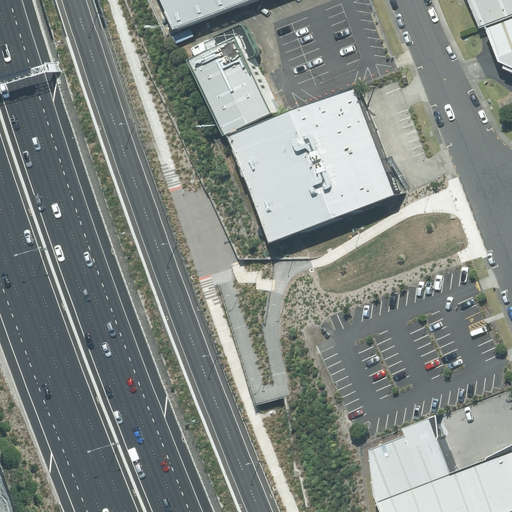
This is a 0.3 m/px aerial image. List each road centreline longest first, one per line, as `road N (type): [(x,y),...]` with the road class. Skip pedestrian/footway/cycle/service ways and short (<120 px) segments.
road 1 (motorway): [(0,0),(126,385),(181,511)]
road 2 (motorway): [(110,511),(0,209)]
road 3 (residential): [(483,187),(411,0)]
